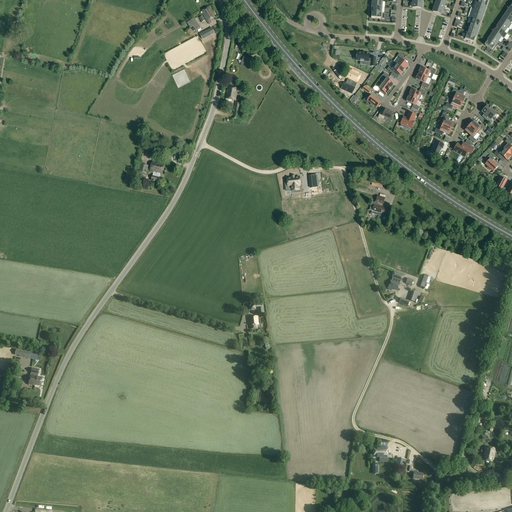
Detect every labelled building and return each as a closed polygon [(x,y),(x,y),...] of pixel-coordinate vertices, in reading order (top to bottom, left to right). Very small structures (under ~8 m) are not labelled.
[(436,2),(434,7),(443,10),(445,5),(436,2)] [(485,7),(477,4),(475,9),(473,8),(484,12),(485,7)] [(210,20),(215,17),(209,7),(201,12),(209,24),(211,23),(210,20)] [(443,10),(434,7),(432,12),(441,15),(443,10)] [(484,12),(473,8),(471,13),(482,17),(484,12)] [(470,19),(480,22),(482,17),(471,13),(470,19)] [(511,20),(511,18),(506,14),(503,18),(510,24),(510,23),(511,20)] [(510,24),(503,18),(500,23),(507,28),(508,29),(511,24),(510,23),(510,24)] [(193,19),(189,22),(193,26),(194,28),(198,25),(193,19)] [(470,24),(478,27),(480,22),(470,19),(469,19),(471,19),(470,24)] [(500,23),(496,27),(504,32),(507,28),(500,23)] [(478,27),(470,24),(468,29),(467,29),(477,32),(478,27)] [(493,32),(501,37),(504,39),(507,34),(504,32),(496,27),(493,32)] [(202,40),(214,33),(212,28),(200,35),(202,40)] [(465,34),(475,37),(477,32),(467,29),(465,34)] [(493,32),(490,36),(498,41),(501,37),(493,32)] [(465,34),(463,39),(473,43),(475,37),(465,34)] [(490,36),(487,41),(495,46),(498,41),(490,36)] [(496,46),(495,46),(487,41),(484,45),(493,51),(496,46)] [(361,53),(357,53),(356,56),(355,56),(354,56),(354,59),(354,60),(356,60),(356,61),(368,62),(371,62),(370,66),(375,67),(376,58),(371,58),(371,59),(368,59),(369,54),(364,54),(364,53),(361,53)] [(404,58),(399,54),(396,57),(400,59),(396,64),(404,70),(408,65),(401,61),(404,58)] [(252,68),(255,62),(245,58),(243,65),(252,68)] [(400,75),(404,70),(396,64),(393,69),(389,67),(387,69),(392,73),(394,70),(400,75)] [(430,68),(428,72),(421,68),(418,74),(427,78),(430,72),(434,74),(435,71),(430,68)] [(349,80),(357,83),(361,75),(349,70),(346,78),(349,80)] [(382,83),(389,89),(393,84),(387,80),(389,77),(384,73),(382,76),(386,79),(382,83)] [(425,84),(427,78),(418,74),(416,80),(423,83),(422,86),(427,89),(429,85),(425,84)] [(386,94),(389,89),(382,83),(378,88),(374,86),(372,88),(377,92),(379,89),(386,94)] [(368,94),(371,91),(365,86),(362,89),(368,94)] [(226,99),(236,100),(238,89),(228,87),(226,99)] [(454,93),(451,99),(462,104),(465,98),(458,95),(459,91),(453,89),(452,92),(454,93)] [(511,93),(505,89),(501,95),(511,101),(511,93)] [(420,90),(419,94),(411,90),(409,96),(418,100),(420,94),(424,96),(426,93),(420,90)] [(381,103),(371,96),(367,101),(370,104),(370,105),(373,107),(373,106),(377,108),(378,107),(378,108),(381,105),(380,104),(381,103)] [(415,106),(418,100),(409,96),(406,102),(414,105),(412,108),(418,111),(419,107),(415,106)] [(462,104),(451,99),(449,104),(447,104),(445,107),(451,110),(453,106),(460,109),(462,104)] [(240,103),(235,103),(232,119),(238,119),(239,113),(241,114),(242,104),(240,104),(240,103)] [(490,124),(492,122),(490,120),(496,114),(487,106),(481,112),(486,117),(484,119),(490,124)] [(394,114),(385,110),(384,113),(380,111),(378,118),(383,120),(384,117),(391,120),(394,114)] [(408,117),(407,119),(403,117),(400,124),(401,124),(400,127),(404,128),(405,126),(411,129),(414,122),(413,121),(415,116),(409,113),(407,117),(408,117)] [(440,124),(451,129),(454,123),(447,120),(448,117),(442,114),(441,118),(442,119),(440,124)] [(473,121),(469,126),(477,133),(481,129),(484,131),(486,128),(481,124),(479,126),(473,121)] [(449,135),(451,129),(440,124),(438,130),(436,129),(434,133),(440,135),(442,132),(449,135)] [(473,138),(477,133),(469,126),(465,131),(470,136),(468,138),(473,143),(475,140),(473,138)] [(502,148),(511,156),(511,154),(511,148),(510,146),(511,143),(507,139),(505,142),(506,143),(502,148)] [(436,141),(432,152),(436,154),(435,155),(438,156),(443,144),(436,141)] [(457,144),(453,151),(465,158),(467,153),(470,155),(474,149),(463,143),(462,146),(457,144)] [(511,156),(502,148),(498,153),(496,151),(494,154),(499,159),(501,156),(507,161),(511,156)] [(498,167),(492,162),(494,159),(490,155),(485,160),(487,162),(485,165),(488,167),(487,168),(489,171),(491,169),(493,172),(498,167)] [(160,183),(161,178),(159,178),(160,174),(162,174),(164,165),(152,163),(150,171),(153,172),(152,176),(151,181),(160,183)] [(138,173),(146,175),(148,166),(140,164),(138,173)] [(317,175),(309,176),(310,186),(318,185),(317,175)] [(298,186),(300,186),(299,177),(287,179),(287,183),(285,184),(285,187),(291,186),(291,191),(299,190),(298,186)] [(497,191),(503,194),(505,189),(503,187),(506,181),(500,178),(499,181),(497,180),(496,183),(497,184),(495,187),(498,189),(497,191)] [(508,191),(505,189),(503,194),(508,197),(510,195),(511,196),(511,183),(511,184),(508,191)] [(387,215),(388,209),(382,207),(385,198),(377,196),(375,202),(375,203),(372,202),(369,211),(372,212),(371,214),(386,218),(387,215)] [(395,271),(392,278),(394,279),(396,279),(395,282),(396,283),(395,286),(399,287),(403,275),(395,271)] [(393,281),(391,280),(389,287),(398,290),(399,287),(395,286),(396,283),(395,282),(396,279),(394,279),(393,281)] [(418,293),(413,291),(409,300),(414,302),(418,293)] [(401,298),(399,303),(408,306),(410,301),(401,298)] [(258,316),(250,317),(250,320),(251,329),(258,328),(257,324),(258,324),(258,316)] [(38,360),(40,352),(21,348),(20,357),(38,360)] [(42,378),(30,376),(29,384),(35,386),(35,385),(41,386),(42,378)] [(387,447),(374,447),(374,457),(377,457),(377,458),(387,458),(387,457),(391,457),(391,454),(387,454),(387,447)] [(493,462),(496,449),(486,447),(483,460),(493,462)] [(395,466),(404,467),(405,463),(406,463),(407,460),(396,458),(395,461),(396,461),(395,466)]
